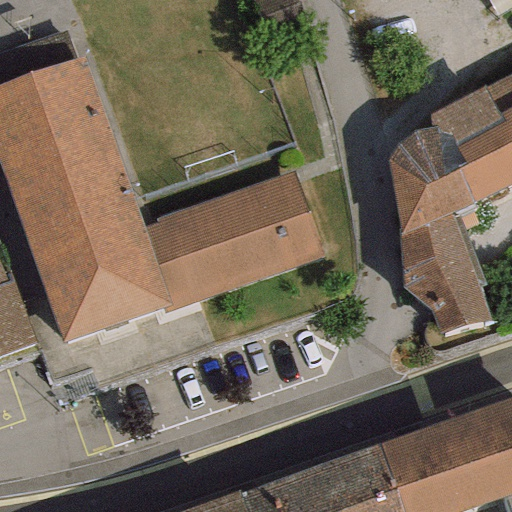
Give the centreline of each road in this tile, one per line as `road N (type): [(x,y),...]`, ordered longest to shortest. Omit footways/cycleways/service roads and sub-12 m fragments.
road 1 (residential): [(363,405),(335,26),(323,0)]
road 2 (tertiary): [(67,511),(363,405)]
road 3 (tertiary): [(363,405),(511,357)]
